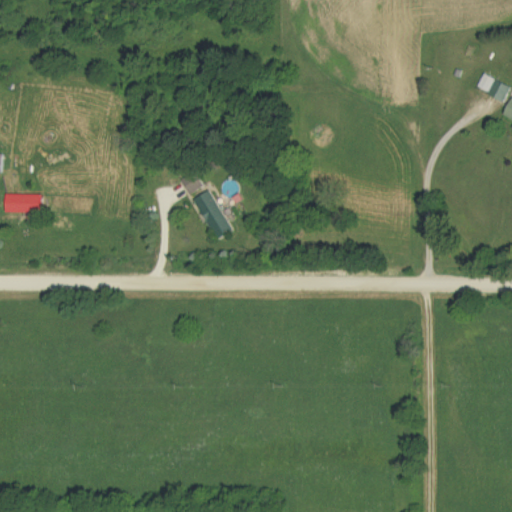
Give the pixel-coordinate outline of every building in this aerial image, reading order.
[(511,95),(511,86),(489,75),(482,89),(508,103),(511,95)] [(8,155),(0,155),(0,174),(7,175),(8,155)] [(193,195),(209,188),(202,172),(186,179),(193,195)] [(198,201),(222,241),(238,231),(214,191),(198,201)] [(48,214),(49,196),(11,196),(11,214),(48,214)]
